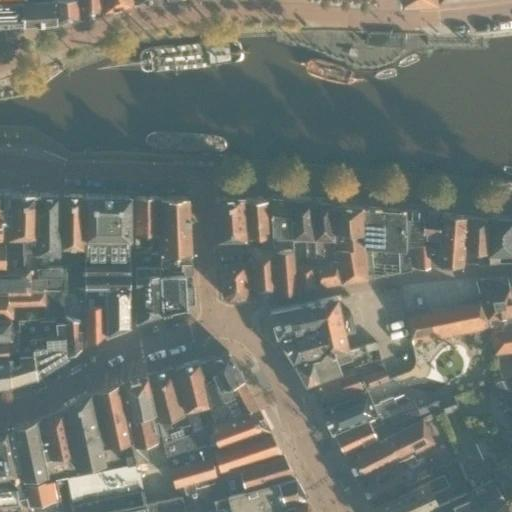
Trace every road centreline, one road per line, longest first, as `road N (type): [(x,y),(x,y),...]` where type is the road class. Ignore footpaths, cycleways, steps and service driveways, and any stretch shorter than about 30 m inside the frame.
road 1 (unclassified): [(0,63),(125,25),(214,11),(387,18)]
road 2 (residential): [(511,206),(201,179)]
road 3 (residential): [(215,320),(360,286),(511,270)]
road 4 (unclassified): [(340,511),(265,358),(215,320)]
road 5 (unclassified): [(0,409),(215,320)]
road 6 (unclassified): [(201,179),(63,172),(0,160)]
road 7 (unclassified): [(215,320),(201,179)]
road 8 (unclassified): [(387,18),(511,9)]
